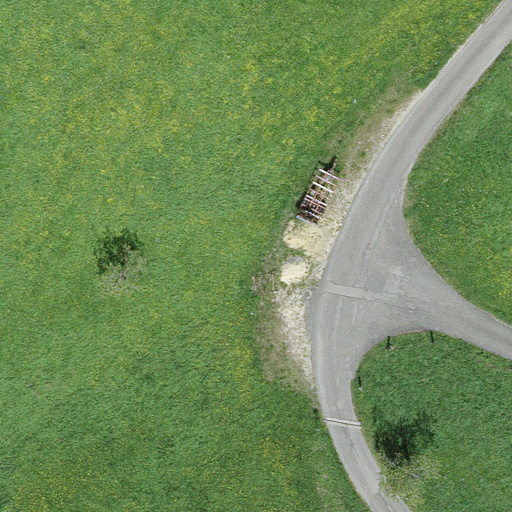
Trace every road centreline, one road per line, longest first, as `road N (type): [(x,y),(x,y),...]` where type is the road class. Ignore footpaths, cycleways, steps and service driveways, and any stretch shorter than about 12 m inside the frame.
road 1 (residential): [(387,511),(340,428),(329,385),(339,269),(388,161),(511,15)]
road 2 (track): [(339,269),(511,345)]
